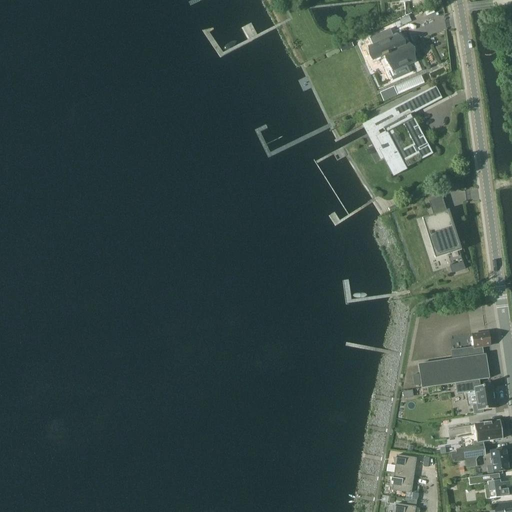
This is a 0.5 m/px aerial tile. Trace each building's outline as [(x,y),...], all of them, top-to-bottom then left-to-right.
[(375,58),(387,53),(394,70),(413,62),(404,42),(400,44),(396,35),(393,37),(390,30),(370,38),(373,45),(370,47),(375,58)] [(351,42),(340,47),(342,52),(353,47),(351,42)] [(421,75),(380,94),(384,102),(424,83),(421,75)] [(407,170),(406,168),(403,163),(419,155),(421,159),(420,159),(421,160),(432,154),(413,118),(410,120),(409,116),(430,105),(424,93),(432,89),(431,88),(368,122),(368,123),(391,111),(396,121),(383,129),(385,133),(377,137),(382,146),(380,147),(382,150),(383,149),(387,156),(385,157),(385,158),(385,157),(389,164),(387,165),(393,177),(407,170)] [(433,215),(422,219),(435,259),(461,250),(448,210),(446,211),(433,215)] [(462,263),(449,266),(452,273),(465,269),(463,262),(462,263)] [(421,388),(489,378),(488,378),(484,355),(486,355),(486,354),(483,354),(482,347),(490,345),(488,333),(471,335),(473,347),(451,351),(452,360),(418,365),(421,388)] [(457,393),(462,392),(475,390),(477,405),(473,405),(474,414),(482,413),(482,410),(495,408),(492,384),(479,386),(478,380),(456,384),(457,393)] [(476,442),(474,442),(474,446),(483,445),(483,444),(483,441),(503,438),(500,421),(474,424),(474,425),(476,442)] [(464,448),(463,448),(465,461),(466,468),(476,466),(475,460),(478,456),(485,455),(483,445),(474,446),(464,448)] [(456,453),(451,454),(452,463),(465,461),(463,448),(455,449),(456,453)] [(488,473),(509,470),(506,449),(490,451),(492,465),(487,466),(488,473)] [(394,472),(394,473),(414,475),(414,474),(416,459),(397,456),(396,459),(393,458),(395,466),(394,472)] [(392,486),(392,490),(411,493),(414,475),(394,473),(393,479),(390,478),(392,486)] [(483,484),(482,477),(482,476),(468,478),(469,486),(483,484)] [(490,499),(511,495),(511,485),(511,481),(500,482),(500,480),(487,482),(490,499)] [(511,511),(511,501),(493,505),(494,511),(496,510),(496,511),(511,511)] [(396,506),(393,506),(394,511),(418,511),(419,509),(416,508),(416,506),(397,503),(396,506)]
